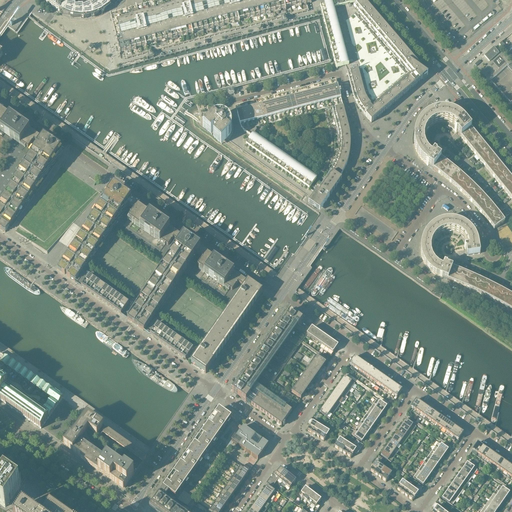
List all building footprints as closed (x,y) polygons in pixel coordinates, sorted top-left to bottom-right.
[(43,0),(46,2),(59,12),(64,4),(61,2),(63,0),(62,0),(43,0)] [(66,1),(64,4),(59,12),(64,14),(63,15),(73,17),(73,19),(84,18),(84,20),(94,16),(95,18),(103,12),(104,13),(109,7),(112,3),(114,1),(116,3),(116,0),(101,0),(100,0),(99,0),(94,3),(87,6),(80,6),(73,5),(66,1)] [(301,6),(305,5),(311,3),(310,0),(176,0),(157,5),(155,0),(150,0),(152,6),(137,10),(136,9),(136,11),(110,17),(120,54),(125,52),(127,57),(173,44),(199,38),(234,28),(281,16),(302,11),(301,6)] [(361,0),(350,0),(320,8),(336,70),(345,67),(348,73),(347,73),(348,76),(348,78),(349,81),(351,89),(352,92),(353,96),(354,100),(355,102),(356,103),(358,108),(361,111),(362,113),(365,117),(371,123),(379,117),(381,115),(387,110),(390,107),(396,102),(399,100),(405,95),(407,92),(413,87),(416,85),(422,80),(422,79),(426,75),(421,72),(422,71),(421,70),(412,59),(411,58),(409,55),(408,55),(404,50),(404,49),(401,47),(401,46),(397,41),(396,41),(394,38),(393,37),(389,33),(389,32),(386,29),(386,28),(382,24),(381,23),(379,21),(378,20),(375,15),(374,15),(372,12),(371,11),(364,3),(358,5),(358,3),(362,2),(361,0)] [(499,53),(494,47),(484,56),(489,62),(499,53)] [(256,128),(300,116),(328,109),(328,112),(332,111),(343,108),(337,86),(237,113),(240,126),(241,128),(243,131),(251,137),(253,134),(257,130),(256,128)] [(347,125),(344,112),(343,108),(332,111),(336,127),(347,125)] [(0,229),(5,233),(9,228),(11,229),(15,224),(34,196),(32,194),(35,190),(37,192),(57,164),(55,162),(61,153),(0,109),(0,229)] [(466,250),(467,256),(480,254),(479,248),(478,244),(477,242),(477,241),(477,239),(476,238),(475,236),(474,234),(473,233),(472,232),(471,230),(470,229),(469,228),(467,227),(466,226),(464,225),(464,224),(462,224),(461,223),(460,223),(458,222),(457,222),(456,221),(454,221),(453,221),(451,221),(449,221),(448,221),(447,221),(446,221),(444,221),(443,222),(441,222),(439,223),(438,223),(437,224),(435,224),(434,225),(433,226),(432,227),(431,228),(430,228),(429,229),(428,230),(427,231),(426,233),(425,234),(425,235),(424,236),(423,237),(423,238),(422,239),(422,241),(422,242),(421,244),(421,245),(421,247),(421,249),(420,249),(420,250),(421,252),(421,253),(421,255),(421,256),(421,257),(422,258),(422,259),(423,261),(423,262),(424,263),(424,264),(425,265),(426,267),(427,268),(428,269),(429,271),(430,272),(432,273),(435,275),(437,276),(439,277),(442,278),(447,280),(450,281),(461,286),(469,289),(472,290),(475,292),(480,294),(487,298),(492,300),(494,301),(500,305),(503,306),(510,310),(511,311),(511,179),(508,175),(499,163),(489,152),(480,140),(471,129),(465,122),(461,118),(458,116),(453,113),(451,113),(450,112),(448,112),(446,112),(445,111),(443,111),(441,111),(440,112),(438,112),(436,112),(435,112),(433,113),(432,114),(430,114),(429,115),(427,116),(426,117),(424,118),(423,119),(422,120),(421,121),(420,123),(419,124),(418,125),(417,126),(417,128),(416,129),(416,130),(415,132),(415,133),(414,135),(414,137),(414,138),(414,140),(414,142),(414,143),(414,145),(414,146),(415,147),(415,149),(415,150),(416,151),(416,152),(417,153),(417,154),(418,156),(419,157),(419,158),(420,159),(421,160),(422,160),(426,164),(433,169),(440,174),(444,178),(446,179),(456,187),(458,189),(460,191),(466,197),(470,201),(471,203),(474,205),(476,208),(483,215),(485,218),(491,226),(494,230),(504,222),(501,217),(495,210),(493,207),(486,199),(481,194),(475,188),(469,182),(464,177),(461,175),(457,172),(453,168),(448,164),(441,158),(436,155),(436,154),(434,152),(431,156),(430,155),(429,154),(428,153),(427,152),(427,151),(426,150),(425,149),(425,148),(425,147),(424,146),(424,145),(424,144),(423,141),(423,139),(424,137),(424,135),(425,133),(426,131),(427,129),(428,128),(430,126),(432,124),(435,123),(438,122),(441,121),(445,121),(448,122),(451,123),(454,125),(456,127),(458,128),(454,131),(456,133),(457,133),(461,137),(470,149),(479,160),(489,172),(498,183),(507,195),(511,200),(511,295),(507,293),(501,290),(493,286),(486,282),(480,280),(474,277),(472,276),(466,273),(458,270),(452,268),(447,266),(447,265),(444,264),(442,268),(441,267),(439,266),(438,265),(436,264),(436,263),(435,263),(434,262),(434,261),(433,260),(433,259),(432,258),(432,257),(431,256),(431,255),(431,254),(431,253),(430,252),(430,251),(430,249),(430,248),(431,246),(431,245),(431,244),(432,243),(432,242),(432,241),(433,240),(434,239),(434,238),(435,237),(436,237),(437,236),(439,234),(441,233),(443,232),(445,231),(446,231),(448,231),(449,231),(451,231),(453,231),(455,231),(456,232),(457,232),(459,233),(460,234),(461,235),(463,236),(464,237),(465,238),(466,239),(466,240),(467,241),(467,243),(468,245),(468,246),(464,247),(465,250),(466,250)] [(210,122),(207,126),(203,129),(203,130),(203,129),(211,136),(213,133),(215,135),(217,133),(218,134),(213,139),(221,146),(220,146),(221,146),(227,140),(228,138),(230,135),(231,134),(231,133),(231,132),(231,131),(231,130),(231,129),(231,128),(231,127),(230,125),(230,124),(229,123),(228,122),(228,121),(227,120),(226,120),(225,119),(224,119),(223,118),(222,118),(221,118),(220,118),(218,118),(217,118),(215,118),(215,119),(214,119),(213,119),(210,122)] [(350,138),(348,129),(347,125),(336,127),(338,135),(339,143),(339,144),(350,144),(350,143),(350,138)] [(253,134),(251,137),(246,145),(250,148),(250,147),(257,137),(253,134)] [(257,137),(250,147),(250,148),(253,150),(261,140),(257,137)] [(265,142),(261,140),(253,150),(257,153),(258,152),(265,142)] [(265,142),(258,152),(257,153),(261,156),(261,155),(268,145),(265,142)] [(349,157),(350,153),(350,148),(350,144),(339,144),(339,147),(339,151),(337,159),(348,162),(349,157)] [(268,145),(261,155),(261,156),(265,158),(272,147),(268,145)] [(276,150),(272,147),(265,158),(268,161),(269,160),(276,150)] [(276,150),(269,160),(268,161),(272,163),(279,153),(276,150)] [(279,153),(272,163),(276,166),(283,155),(279,153)] [(287,158),(283,155),(276,166),(279,168),(287,158)] [(291,160),(287,158),(279,168),(283,171),(291,160)] [(345,170),(346,167),(348,162),(337,159),(336,162),(334,166),(332,170),(330,173),(330,174),(330,173),(339,179),(338,180),(339,180),(339,179),(342,175),(345,170)] [(291,160),(283,171),(287,174),(287,173),(294,163),(291,160)] [(294,163),(287,173),(287,174),(290,176),(298,166),(294,163)] [(302,168),(298,166),(290,176),(294,179),(294,178),(302,168)] [(302,168),(294,178),(294,179),(298,181),(305,171),(302,168)] [(309,173),(305,171),(298,181),(302,184),(309,173)] [(313,176),(309,173),(302,184),(305,187),(306,186),(313,176)] [(323,206),(341,181),(339,179),(339,180),(338,180),(339,179),(330,173),(330,174),(330,173),(321,186),(317,183),(314,189),(317,191),(315,194),(313,198),(308,204),(319,212),(323,206)] [(313,176),(306,186),(305,187),(309,189),(316,178),(313,176)] [(85,272),(115,229),(133,203),(113,189),(107,198),(105,197),(85,225),(87,227),(84,231),(82,229),(59,262),(61,264),(57,269),(65,275),(65,274),(68,276),(67,277),(77,283),(85,272)] [(165,264),(184,238),(174,232),(133,203),(115,229),(165,264)] [(356,217),(393,239),(398,231),(361,209),(356,217)] [(161,306),(182,276),(200,250),(184,238),(165,264),(127,319),(144,330),(161,306)] [(273,245),(264,258),(269,261),(278,249),(273,245)] [(247,283),(238,277),(200,250),(182,276),(229,309),(247,283)] [(81,286),(89,275),(85,272),(77,283),(81,286)] [(85,289),(93,278),(89,275),(81,286),(85,289)] [(93,278),(85,289),(89,292),(97,281),(93,278)] [(97,281),(89,292),(93,295),(101,284),(97,281)] [(212,361),(240,322),(257,297),(258,298),(262,293),(247,283),(229,309),(191,364),(205,374),(213,362),(212,361)] [(101,284),(93,295),(97,297),(105,286),(101,284)] [(105,286),(97,297),(101,300),(109,289),(105,286)] [(109,289),(101,300),(105,303),(112,292),(109,289)] [(112,292),(105,303),(109,306),(117,295),(112,292)] [(117,295),(109,306),(113,309),(120,297),(117,295)] [(120,297),(113,309),(117,311),(124,300),(120,297)] [(124,300),(117,311),(121,314),(129,303),(124,300)] [(338,307),(336,311),(363,331),(366,328),(338,307)] [(284,368),(290,359),(301,344),(302,342),(305,338),(306,335),(312,328),(289,312),(232,392),(281,427),(299,401),(273,383),(284,368)] [(157,323),(150,334),(149,335),(153,337),(161,326),(157,323)] [(161,326),(153,337),(157,340),(165,329),(161,326)] [(312,328),(306,335),(305,338),(308,340),(315,331),(315,330),(315,329),(313,328),(313,329),(312,328)] [(165,329),(157,340),(161,343),(169,332),(165,329)] [(315,331),(308,340),(312,343),(319,333),(318,333),(319,332),(317,331),(316,331),(315,331)] [(169,332),(161,343),(165,346),(173,335),(169,332)] [(319,333),(312,343),(316,346),(323,336),(322,335),(321,333),(320,334),(319,333)] [(173,335),(165,346),(169,349),(177,338),(173,335)] [(323,336),(316,346),(320,348),(327,338),(326,338),(326,337),(324,336),(323,336)] [(177,338),(169,349),(173,351),(181,340),(177,338)] [(327,338),(320,348),(323,351),(330,341),(329,340),(330,340),(328,338),(327,339),(327,338)] [(181,340),(173,351),(177,354),(185,343),(181,340)] [(330,341),(323,351),(327,354),(334,344),(333,343),(334,342),(332,341),(331,342),(330,341)] [(185,343),(177,354),(181,357),(189,346),(185,343)] [(334,344),(327,354),(331,356),(336,349),(337,350),(338,348),(337,347),(338,346),(337,346),(337,345),(335,344),(334,344)] [(189,346),(181,357),(185,360),(193,349),(189,346)] [(63,399),(52,390),(46,386),(40,382),(34,378),(29,374),(23,370),(17,366),(11,362),(5,358),(0,354),(0,400),(41,430),(49,419),(54,413),(58,406),(63,399)] [(299,362),(302,357),(297,354),(294,358),(299,362)] [(326,364),(317,357),(314,355),(310,360),(314,362),(323,369),(324,368),(323,367),(326,364)] [(354,358),(353,359),(349,365),(352,367),(350,369),(352,371),(359,361),(354,358)] [(290,359),(284,368),(287,369),(293,361),(290,359)] [(323,369),(314,362),(310,360),(307,364),(310,366),(319,373),(322,369),(322,370),(323,369)] [(363,364),(359,361),(352,371),(356,374),(363,364)] [(367,367),(363,364),(356,374),(360,376),(367,367)] [(319,373),(310,366),(307,371),(317,378),(318,377),(317,376),(319,373)] [(370,369),(367,367),(360,376),(364,379),(370,369)] [(374,372),(370,369),(364,379),(367,382),(374,372)] [(281,376),(284,377),(287,379),(290,375),(285,371),(281,376)] [(317,378),(307,371),(304,375),(313,381),(316,378),(317,378)] [(378,374),(374,372),(367,382),(371,384),(378,374)] [(382,377),(378,374),(371,384),(375,387),(382,377)] [(313,381),(304,375),(301,380),(311,386),(311,385),(313,381)] [(352,388),(355,384),(345,377),(345,376),(342,381),(352,388)] [(385,380),(382,377),(375,387),(379,389),(385,380)] [(311,386),(301,380),(298,384),(307,390),(309,387),(310,387),(311,386)] [(389,382),(385,380),(379,389),(382,392),(389,382)] [(349,392),(352,388),(342,381),(339,385),(349,392)] [(393,385),(389,382),(382,392),(386,395),(393,385)] [(307,390),(298,384),(295,388),(304,395),(305,394),(304,394),(307,390)] [(346,396),(349,392),(339,385),(336,389),(346,396)] [(397,387),(393,385),(386,395),(390,397),(397,387)] [(402,391),(397,387),(390,397),(392,399),(394,397),(397,398),(402,391)] [(304,395),(295,388),(292,393),(301,399),(303,396),(304,396),(304,395)] [(343,400),(346,396),(336,389),(333,393),(343,400)] [(343,400),(333,393),(330,397),(341,404),(343,400)] [(338,408),(341,404),(330,397),(327,401),(338,408)] [(387,407),(376,400),(374,404),(384,411),(387,406),(387,407)] [(338,408),(327,401),(325,405),(335,412),(338,408)] [(416,401),(415,402),(410,408),(413,410),(411,412),(414,414),(421,404),(416,401)] [(384,411),(374,404),(371,408),(381,415),(384,411)] [(425,407),(421,404),(414,414),(418,417),(425,407)] [(332,416),(335,412),(325,405),(322,409),(332,416)] [(428,410),(425,407),(418,417),(421,419),(428,410)] [(381,415),(371,408),(368,412),(378,419),(381,415)] [(329,420),(332,416),(322,409),(319,413),(329,420)] [(432,412),(428,410),(421,419),(425,422),(432,412)] [(216,441),(231,420),(219,411),(204,432),(216,441)] [(378,419),(368,412),(365,416),(375,423),(378,419)] [(436,415),(432,412),(425,422),(429,425),(436,415)] [(146,457),(138,451),(85,414),(63,445),(81,458),(80,460),(123,490),(146,457)] [(439,417),(436,415),(429,425),(433,427),(439,417)] [(375,423),(365,416),(362,420),(373,427),(375,423)] [(443,420),(439,417),(433,427),(436,430),(443,420)] [(373,427),(362,420),(360,424),(370,431),(373,427)] [(413,431),(416,427),(406,420),(403,424),(413,431)] [(447,423),(443,420),(436,430),(440,432),(447,423)] [(311,434),(316,425),(313,422),(312,423),(310,421),(308,424),(310,426),(307,431),(311,434)] [(451,425),(447,423),(440,432),(444,435),(451,425)] [(255,436),(255,437),(237,424),(236,426),(241,430),(232,443),(257,460),(264,451),(268,446),(259,439),(255,436)] [(370,431),(360,424),(357,428),(367,435),(370,431)] [(413,431),(403,424),(400,428),(410,435),(413,431)] [(315,436),(321,428),(316,425),(311,434),(312,434),(311,435),(313,435),(314,435),(315,436)] [(454,428),(451,425),(444,435),(447,438),(454,428)] [(320,439),(325,430),(321,428),(315,436),(316,437),(316,436),(316,437),(317,437),(318,438),(319,439),(319,438),(320,439)] [(367,435),(357,428),(354,432),(364,439),(367,435)] [(407,439),(410,435),(400,428),(397,432),(407,439)] [(458,430),(454,428),(447,438),(451,440),(458,430)] [(327,436),(329,433),(325,430),(320,439),(324,441),(327,436)] [(463,434),(458,430),(451,440),(454,442),(455,440),(458,441),(463,434)] [(202,460),(211,447),(216,441),(204,432),(190,452),(202,460)] [(364,439),(354,432),(351,436),(361,443),(364,439)] [(405,443),(407,439),(397,432),(394,436),(405,443)] [(402,447),(405,443),(394,436),(391,440),(402,447)] [(338,451),(344,442),(339,439),(334,447),(334,448),(335,448),(338,450),(338,451)] [(399,451),(402,447),(391,440),(389,444),(399,451)] [(363,446),(361,444),(356,441),(354,444),(361,449),(363,446)] [(342,453),(348,445),(344,442),(338,451),(339,451),(338,451),(338,452),(339,452),(340,452),(341,452),(342,453)] [(448,450),(438,443),(435,447),(445,454),(448,450)] [(361,449),(354,444),(352,447),(359,452),(361,449)] [(396,455),(399,451),(389,444),(386,448),(396,455)] [(477,444),(476,445),(472,451),(474,453),(473,455),(475,457),(482,447),(477,444)] [(346,456),(352,447),(348,445),(342,453),(343,453),(343,454),(344,454),(345,455),(345,456),(346,455),(346,456)] [(359,452),(352,447),(352,448),(352,447),(346,456),(347,456),(350,458),(351,459),(351,458),(354,453),(357,455),(359,452)] [(445,454),(435,447),(432,451),(442,458),(445,454)] [(486,450),(482,447),(475,457),(479,460),(486,450)] [(393,459),(396,455),(386,448),(383,452),(393,459)] [(490,453),(486,450),(479,460),(483,462),(490,453)] [(442,458),(432,451),(429,455),(440,462),(442,458)] [(188,480),(202,460),(190,452),(176,472),(188,480)] [(391,463),(393,459),(383,452),(380,456),(391,463)] [(493,455),(490,453),(483,462),(486,465),(493,455)] [(440,462),(429,455),(427,459),(437,466),(440,462)] [(497,458),(493,455),(486,465),(490,468),(497,458)] [(501,460),(497,458),(490,468),(494,470),(501,460)] [(437,466),(427,459),(424,463),(434,470),(437,466)] [(505,463),(501,460),(494,470),(498,473),(505,463)] [(379,466),(373,461),(371,464),(373,466),(370,471),(369,471),(370,472),(373,474),(374,474),(379,466)] [(434,470),(424,463),(421,467),(431,474),(434,470)] [(474,475),(477,471),(467,463),(464,467),(474,475)] [(508,466),(505,463),(498,473),(501,475),(508,466)] [(378,477),(383,469),(379,466),(374,474),(374,475),(375,475),(375,476),(376,476),(377,476),(377,477),(378,477)] [(511,468),(508,466),(501,475),(505,478),(511,468)] [(248,473),(242,469),(240,467),(237,471),(239,473),(245,477),(246,478),(247,476),(247,475),(248,473)] [(431,474),(421,467),(418,471),(428,478),(431,474)] [(474,475),(464,467),(461,471),(471,479),(474,475)] [(278,480),(284,472),(281,469),(280,469),(276,474),(274,472),(272,475),(278,480)] [(382,480),(387,471),(383,469),(378,477),(379,478),(380,479),(380,480),(381,480),(381,479),(382,480)] [(17,491),(21,485),(6,474),(0,470),(0,510),(2,511),(5,511),(6,511),(20,492),(17,491)] [(245,477),(239,473),(237,471),(234,475),(236,477),(243,481),(243,482),(245,480),(244,479),(245,477)] [(386,482),(392,474),(387,471),(382,480),(385,482),(386,483),(386,482)] [(428,478),(418,471),(415,475),(426,482),(428,478)] [(471,479),(461,471),(458,475),(469,483),(471,479)] [(175,499),(188,480),(176,472),(163,491),(175,499)] [(282,483),(288,475),(287,474),(286,473),(286,472),(285,472),(284,472),(278,480),(282,483)] [(243,481),(236,477),(234,475),(231,479),(234,481),(240,485),(240,486),(242,484),(241,483),(243,481)] [(285,486),(292,478),(291,478),(292,477),(291,477),(290,476),(289,476),(288,475),(282,483),(285,486)] [(426,482),(415,475),(413,479),(423,486),(426,482)] [(466,486),(469,483),(458,475),(456,479),(466,486)] [(292,486),(296,481),(292,478),(285,486),(289,489),(292,486)] [(240,485),(234,481),(231,479),(228,483),(231,485),(237,489),(238,490),(239,488),(238,487),(240,485)] [(466,486),(456,479),(453,483),(463,490),(466,486)] [(400,493),(406,485),(402,482),(396,489),(396,490),(397,490),(400,492),(400,493)] [(237,489),(231,485),(228,483),(226,487),(234,493),(235,493),(236,492),(236,491),(237,489)] [(460,494),(463,490),(453,483),(450,487),(460,494)] [(404,496),(410,488),(406,485),(400,493),(401,493),(400,493),(400,494),(401,494),(402,494),(403,495),(404,495),(404,496)] [(267,486),(264,490),(275,498),(278,494),(267,486)] [(509,493),(499,486),(496,490),(507,497),(510,493),(509,493)] [(233,495),(234,493),(226,487),(223,491),(225,493),(232,497),(234,496),(233,495)] [(460,494),(450,487),(447,491),(457,498),(460,494)] [(303,500),(309,492),(305,488),(299,496),(303,500)] [(408,498),(414,490),(410,488),(404,496),(405,496),(406,497),(406,498),(407,498),(407,499),(408,498)] [(264,490),(262,494),(272,502),(275,498),(264,490)] [(420,495),(414,490),(408,498),(408,499),(411,501),(412,501),(416,496),(418,498),(420,495)] [(507,497),(496,490),(494,494),(504,501),(507,497)] [(192,511),(175,499),(163,491),(152,506),(151,505),(149,508),(154,511),(192,511)] [(232,497),(225,493),(223,491),(220,495),(222,497),(229,501),(231,500),(230,499),(232,497)] [(307,502),(313,495),(312,494),(311,493),(310,492),(310,491),(310,492),(309,492),(303,500),(307,502)] [(455,502),(457,498),(447,491),(444,495),(455,502)] [(262,494),(259,498),(270,506),(272,502),(262,494)] [(504,501),(494,494),(491,498),(501,505),(504,501)] [(229,501),(222,497),(220,495),(217,499),(226,505),(227,505),(228,503),(227,503),(229,501)] [(311,505),(317,497),(316,497),(317,496),(316,496),(315,496),(314,495),(313,495),(307,502),(311,505)] [(452,506),(455,502),(444,495),(442,499),(452,506)] [(317,505),(321,501),(317,497),(311,505),(311,506),(317,511),(320,507),(317,505)] [(270,506),(259,498),(256,502),(267,510),(270,506)] [(501,505),(491,498),(488,502),(498,509),(501,505)] [(226,505),(217,499),(215,503),(217,504),(223,509),(224,509),(225,507),(226,505)] [(443,507),(445,504),(438,499),(436,502),(443,507)] [(256,502),(253,506),(261,511),(265,511),(267,510),(256,502)] [(496,511),(498,509),(488,502),(485,506),(493,511),(496,511)] [(23,506),(18,511),(58,511),(50,505),(45,511),(43,511),(43,510),(42,510),(41,510),(31,503),(27,509),(23,506)] [(223,509),(217,504),(215,503),(212,507),(219,511),(221,511),(222,511),(223,509)]
